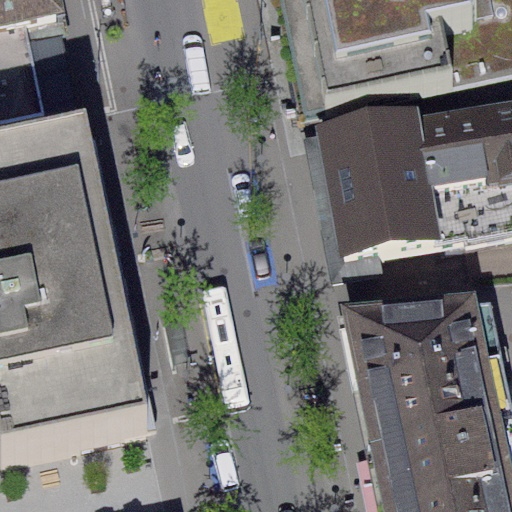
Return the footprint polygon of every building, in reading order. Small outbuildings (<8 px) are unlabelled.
[(0,0),(0,41),(61,29),(55,0),(0,0)] [(511,0),(314,0),(295,4),(320,126),(511,87),(511,0)] [(511,111),(495,116),(511,196),(511,111)] [(511,196),(495,116),(315,155),(341,278),(511,241),(511,196)] [(0,474),(147,442),(79,133),(0,150),(0,474)] [(511,305),(360,336),(372,397),(511,369),(511,305)] [(511,369),(372,397),(384,458),(511,432),(511,369)] [(511,432),(384,458),(395,511),(430,511),(511,495),(511,432)] [(511,511),(511,495),(430,511),(511,511)]
